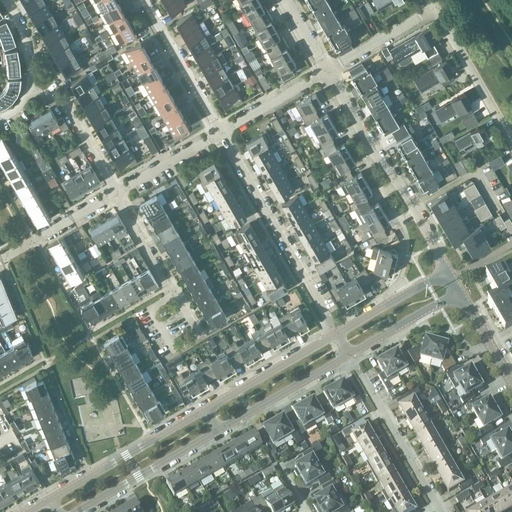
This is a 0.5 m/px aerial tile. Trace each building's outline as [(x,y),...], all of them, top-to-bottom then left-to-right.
[(45,3),(43,0),(26,0),(24,1),(30,12),(45,3)] [(98,0),(96,1),(102,12),(118,3),(120,1),(119,0),(98,0)] [(170,0),(165,3),(171,14),(187,5),(184,0),(170,0)] [(213,3),(211,0),(204,0),(199,3),(202,9),(213,3)] [(237,0),(244,11),(260,2),(258,0),(237,0)] [(311,0),(307,3),(310,9),(312,8),(314,11),(329,3),(327,0),(311,0)] [(373,0),(378,8),(384,4),(385,7),(395,1),(395,2),(397,0),(373,0)] [(264,10),(260,2),(244,11),(252,24),(270,14),(266,9),(264,10)] [(368,2),(363,4),(369,15),(374,12),(368,2)] [(51,13),(45,3),(30,12),(36,22),(51,13)] [(124,13),(118,3),(102,12),(108,22),(124,13)] [(334,12),(329,3),(314,11),(319,21),(337,11),(337,10),(334,12)] [(363,4),(357,8),(363,18),(369,15),(363,4)] [(337,11),(319,21),(325,31),(340,22),(335,13),(337,11)] [(57,24),(51,13),(36,22),(42,33),(57,24)] [(130,23),(124,13),(108,22),(114,32),(130,23)] [(176,22),(182,33),(198,24),(191,13),(176,22)] [(273,20),(270,14),(252,24),(259,38),(275,29),(271,21),(273,20)] [(11,32),(5,20),(0,22),(0,38),(3,48),(15,44),(11,32)] [(133,30),(136,29),(132,22),(130,23),(114,32),(120,43),(136,34),(133,30)] [(342,26),(340,22),(325,31),(327,34),(325,35),(329,41),(350,29),(350,28),(347,30),(344,24),(342,26)] [(63,34),(57,24),(42,33),(48,43),(63,34)] [(204,34),(198,24),(182,33),(188,43),(204,34)] [(226,28),(216,34),(219,39),(229,33),(226,28)] [(408,40),(391,50),(396,59),(397,58),(399,61),(401,64),(402,64),(403,64),(404,64),(405,64),(409,62),(409,61),(410,60),(411,59),(411,58),(409,56),(422,48),(427,57),(431,65),(442,59),(430,38),(435,36),(430,28),(415,36),(415,37),(409,40),(408,40)] [(280,37),(275,29),(259,38),(267,51),(285,41),(282,35),(280,37)] [(350,29),(329,41),(333,47),(334,46),(336,50),(337,50),(340,55),(353,48),(350,42),(351,42),(349,38),(351,37),(348,31),(350,29)] [(239,32),(233,35),(241,48),(246,45),(249,44),(241,30),(239,32)] [(209,31),(204,34),(188,43),(194,53),(210,44),(215,41),(209,31)] [(91,32),(85,36),(91,46),(97,42),(91,32)] [(229,33),(223,37),(229,47),(235,44),(229,33)] [(69,44),(63,34),(48,43),(54,53),(69,44)] [(288,47),(285,41),(267,51),(275,65),(291,56),(286,48),(288,47)] [(125,51),(131,62),(147,53),(141,42),(125,51)] [(75,55),(69,44),(54,53),(60,64),(75,55)] [(216,55),(210,44),(194,53),(200,64),(216,55)] [(103,53),(105,57),(111,54),(117,51),(114,45),(102,52),(103,53)] [(387,48),(382,51),(385,57),(390,54),(387,48)] [(19,62),(17,49),(4,51),(6,63),(7,75),(20,74),(19,62)] [(221,52),(216,55),(200,64),(206,74),(222,65),(227,62),(221,52)] [(153,64),(147,53),(131,62),(137,72),(153,64)] [(81,66),(75,55),(60,64),(66,74),(72,71),(81,66)] [(252,69),(260,64),(255,56),(247,61),(252,69)] [(293,65),(296,64),(291,56),(275,65),(283,79),(297,71),(293,65)] [(105,57),(100,60),(94,63),(98,69),(109,63),(108,61),(105,57)] [(445,61),(414,79),(419,87),(423,85),(426,89),(441,80),(443,85),(444,86),(455,80),(449,70),(450,69),(445,61)] [(353,79),(352,80),(355,86),(376,74),(370,64),(365,68),(362,62),(349,70),(352,75),(351,76),(353,79)] [(159,74),(153,64),(137,72),(143,83),(159,74)] [(206,74),(212,85),(228,76),(222,65),(206,74)] [(81,66),(72,71),(74,75),(84,70),(81,66)] [(249,67),(243,70),(248,78),(253,75),(249,67)] [(259,67),(254,70),(257,76),(262,72),(259,67)] [(388,67),(383,70),(386,76),(391,73),(388,67)] [(74,95),(77,93),(92,85),(86,74),(71,83),(73,87),(70,88),(74,95)] [(149,93),(165,84),(159,74),(143,83),(149,93)] [(379,85),(377,82),(374,76),(376,75),(376,74),(355,86),(359,92),(360,92),(362,95),(379,85)] [(248,78),(246,79),(249,82),(250,85),(257,81),(253,75),(248,78)] [(264,75),(258,78),(265,89),(270,86),(264,75)] [(228,76),(212,85),(218,95),(234,86),(228,76)] [(0,93),(0,94),(6,105),(12,100),(16,94),(19,87),(20,78),(7,79),(7,84),(5,88),(3,91),(0,93)] [(283,79),(274,84),(276,87),(285,82),(283,79)] [(119,83),(112,87),(116,92),(122,89),(119,83)] [(155,104),(171,95),(165,84),(149,93),(155,104)] [(237,84),(234,86),(218,95),(224,106),(234,100),(237,105),(236,105),(236,106),(243,102),(237,91),(240,89),(237,84)] [(83,104),(98,95),(92,85),(77,93),(83,104)] [(379,85),(362,95),(368,105),(385,95),(379,85)] [(304,120),(316,113),(313,108),(321,103),(315,93),(295,105),(304,120)] [(435,110),(442,122),(443,121),(442,121),(458,111),(459,112),(463,118),(472,112),(469,106),(471,105),(464,93),(452,100),(452,101),(446,105),(446,104),(444,105),(444,106),(436,110),(436,109),(435,110)] [(125,94),(119,97),(124,104),(129,101),(125,94)] [(385,95),(368,105),(373,114),(388,106),(392,103),(387,94),(385,95)] [(98,95),(83,104),(89,114),(104,105),(98,95)] [(171,95),(155,104),(161,114),(177,105),(171,95)] [(422,104),(416,108),(419,114),(425,110),(422,104)] [(104,105),(89,114),(95,125),(110,116),(104,105)] [(167,124),(183,115),(177,105),(161,114),(167,124)] [(388,106),(373,114),(375,118),(374,119),(377,125),(396,114),(396,113),(393,115),(388,106)] [(41,114),(50,130),(59,125),(63,131),(69,128),(62,117),(57,120),(50,108),(41,114)] [(316,133),(333,123),(327,113),(319,118),(316,113),(304,120),(307,126),(311,124),(316,133)] [(41,114),(31,119),(38,131),(33,134),(39,145),(45,142),(41,135),(50,130),(41,114)] [(406,128),(401,119),(397,121),(394,116),(396,114),(377,125),(381,131),(382,130),(384,134),(390,130),(394,135),(406,128)] [(473,114),(462,120),(467,128),(478,122),(473,114)] [(183,115),(167,124),(162,128),(164,131),(170,129),(176,140),(187,134),(184,129),(189,126),(183,115)] [(110,116),(95,125),(101,135),(116,126),(110,116)] [(138,117),(133,120),(137,127),(142,124),(138,117)] [(283,129),(277,118),(271,121),(278,132),(283,129)] [(322,149),(333,142),(330,137),(338,133),(333,123),(316,133),(321,142),(319,143),(322,149)] [(23,124),(18,127),(24,139),(30,136),(23,124)] [(406,128),(394,135),(397,141),(396,141),(398,145),(396,146),(400,152),(419,141),(420,141),(411,125),(406,128)] [(116,126),(101,135),(107,145),(122,136),(116,126)] [(489,137),(484,128),(479,130),(478,128),(455,141),(459,149),(463,147),(466,151),(477,144),(489,137)] [(146,130),(139,134),(142,138),(149,135),(146,130)] [(266,132),(246,143),(251,152),(267,143),(265,138),(268,136),(266,132)] [(149,135),(143,138),(145,142),(152,154),(158,151),(149,135)] [(442,144),(448,140),(445,135),(439,138),(442,144)] [(113,156),(128,147),(132,145),(133,144),(130,140),(125,142),(122,136),(107,145),(113,156)] [(0,158),(13,151),(17,149),(16,148),(15,146),(14,145),(13,144),(11,143),(9,142),(8,143),(6,142),(5,140),(3,139),(1,138),(0,139),(0,158)] [(133,144),(132,145),(134,148),(145,142),(143,138),(133,144)] [(419,141),(400,152),(403,158),(405,157),(407,161),(422,152),(416,143),(419,142),(419,141)] [(291,142),(286,145),(290,153),(295,150),(291,142)] [(333,142),(322,149),(326,154),(328,153),(333,162),(350,152),(344,143),(336,147),(333,142)] [(257,162),(273,153),(267,143),(251,152),(257,162)] [(113,156),(119,166),(129,161),(131,166),(137,163),(131,152),(135,150),(134,148),(132,145),(128,147),(113,156)] [(80,146),(69,153),(72,158),(83,152),(80,146)] [(13,151),(0,158),(0,163),(3,169),(19,161),(13,151)] [(350,152),(333,162),(338,171),(336,172),(339,178),(350,172),(347,167),(355,162),(350,152)] [(422,152),(407,161),(409,164),(407,165),(411,171),(430,160),(427,161),(422,152)] [(273,153),(257,162),(262,171),(278,162),(273,153)] [(500,156),(489,162),(493,169),(504,163),(500,156)] [(9,179),(24,170),(27,168),(21,159),(19,161),(3,169),(9,179)] [(430,160),(411,171),(414,177),(416,177),(418,180),(433,171),(428,162),(430,161),(430,160)] [(454,164),(461,176),(467,172),(460,160),(454,164)] [(203,180),(219,171),(214,161),(198,171),(203,180)] [(268,180),(284,171),(278,162),(262,171),(268,180)] [(82,171),(91,187),(100,182),(91,166),(82,171)] [(47,169),(46,170),(51,178),(56,175),(51,167),(47,169)] [(14,188),(30,179),(24,170),(9,179),(14,188)] [(91,187),(82,171),(73,176),(82,192),(91,187)] [(200,182),(205,191),(209,189),(225,180),(219,171),(203,180),(200,182)] [(273,190),(289,181),(284,171),(268,180),(273,190)] [(418,180),(420,184),(418,184),(422,191),(425,189),(428,195),(439,188),(436,183),(438,181),(433,171),(418,180)] [(339,178),(343,184),(340,185),(346,194),(350,192),(367,182),(361,172),(353,177),(350,172),(339,178)] [(183,173),(177,176),(184,187),(189,183),(183,173)] [(311,184),(316,181),(312,174),(307,176),(311,184)] [(82,192),(73,176),(64,181),(67,188),(73,198),(82,192)] [(20,198),(35,189),(30,179),(14,188),(20,198)] [(214,199),(230,190),(225,180),(209,189),(214,199)] [(289,181),(273,190),(279,199),(294,190),(289,181)] [(356,207),(367,201),(364,196),(372,191),(367,182),(350,192),(355,201),(353,202),(356,207)] [(466,195),(477,189),(474,183),(463,190),(466,195)] [(25,207),(40,198),(35,189),(20,198),(25,207)] [(477,189),(466,195),(469,201),(480,194),(477,189)] [(220,208),(236,199),(230,190),(214,199),(220,208)] [(431,202),(436,212),(452,203),(446,193),(431,202)] [(505,202),(511,198),(511,197),(510,194),(508,195),(501,199),(503,203),(505,202)] [(146,214),(162,204),(156,195),(140,204),(141,205),(142,204),(143,208),(146,214)] [(287,214),(303,205),(298,196),(282,205),(287,214)] [(30,216),(46,207),(40,198),(25,207),(30,216)] [(511,198),(505,202),(503,203),(511,218),(511,198)] [(236,199),(220,208),(225,218),(241,208),(236,199)] [(367,201),(356,207),(354,209),(363,223),(367,221),(384,211),(378,202),(370,206),(367,201)] [(452,203),(436,212),(442,222),(458,213),(452,203)] [(478,215),(488,209),(485,203),(474,210),(478,215)] [(162,204),(146,214),(147,214),(149,217),(148,217),(152,223),(167,214),(162,204)] [(292,224),(308,215),(303,205),(287,214),(292,224)] [(30,216),(36,226),(51,217),(46,207),(30,216)] [(241,208),(225,218),(231,227),(247,218),(241,208)] [(488,209),(478,215),(481,221),(492,214),(488,209)] [(384,211),(367,221),(372,230),(370,231),(373,237),(384,231),(381,225),(389,221),(384,211)] [(117,234),(126,229),(117,213),(108,218),(117,234)] [(448,232),(464,223),(469,220),(467,217),(461,219),(458,213),(442,222),(448,232)] [(157,232),(173,223),(167,214),(152,223),(154,226),(154,227),(157,232)] [(298,233),(314,224),(308,215),(292,224),(298,233)] [(506,226),(504,221),(500,215),(494,218),(501,229),(506,226)] [(99,223),(108,239),(117,234),(108,218),(99,223)] [(108,239),(99,223),(90,228),(99,245),(108,239)] [(162,242),(178,232),(173,223),(157,232),(157,233),(158,232),(160,236),(159,236),(162,242)] [(236,244),(239,242),(255,233),(250,223),(231,234),(236,244)] [(474,230),(474,229),(473,227),(467,228),(464,223),(448,232),(454,242),(463,237),(463,236),(474,230)] [(314,224),(298,233),(303,243),(319,233),(314,224)] [(463,236),(463,237),(469,246),(485,237),(481,231),(485,227),(484,224),(474,229),(474,230),(463,236)] [(376,242),(387,236),(384,231),(373,237),(376,242)] [(178,232),(162,242),(163,242),(165,245),(164,245),(168,251),(184,242),(178,232)] [(245,251),(261,242),(255,233),(239,242),(245,251)] [(309,252),(325,243),(319,233),(303,243),(309,252)] [(47,246),(53,255),(69,247),(63,237),(47,246)] [(219,237),(214,240),(219,248),(224,245),(219,237)] [(485,237),(469,246),(475,256),(490,247),(485,237)] [(184,242),(168,251),(169,251),(170,254),(170,255),(173,260),(189,251),(193,249),(188,239),(184,242)] [(122,247),(125,252),(136,246),(133,240),(122,247)] [(261,242),(245,251),(250,261),(266,252),(261,242)] [(325,243),(309,252),(314,261),(330,252),(325,243)] [(59,265),(77,254),(78,253),(73,244),(69,247),(53,255),(59,265)] [(96,244),(90,248),(94,256),(101,252),(96,244)] [(370,257),(376,259),(395,264),(398,253),(397,253),(394,248),(390,251),(379,248),(379,249),(375,247),(373,249),(370,257)] [(189,251),(173,260),(173,261),(174,261),(176,264),(175,264),(179,270),(194,261),(189,251)] [(255,270),(271,261),(266,252),(250,261),(255,270)] [(314,261),(319,271),(335,262),(330,252),(314,261)] [(64,274),(67,272),(79,265),(83,263),(77,254),(59,265),(64,274)] [(392,275),(395,264),(376,259),(373,270),(384,273),(386,277),(391,274),(392,275)] [(184,279),(200,270),(194,261),(179,270),(181,273),(184,279)] [(271,261),(255,270),(261,279),(277,270),(271,261)] [(67,272),(64,274),(69,284),(85,275),(79,265),(67,272)] [(507,276),(501,265),(485,274),(491,285),(507,276)] [(149,268),(140,274),(149,289),(152,287),(152,288),(158,284),(149,268)] [(366,283),(372,280),(365,269),(360,272),(366,283)] [(200,270),(184,279),(184,280),(185,279),(187,282),(186,283),(189,288),(205,279),(200,270)] [(282,280),(277,270),(261,279),(266,289),(282,280)] [(324,272),(319,274),(323,281),(328,279),(324,272)] [(366,283),(360,272),(354,275),(356,277),(346,283),(356,299),(366,294),(361,286),(366,283)] [(149,289),(140,274),(130,279),(139,294),(142,292),(143,293),(149,289)] [(511,284),(507,276),(491,285),(497,294),(503,291),(508,288),(511,286),(511,284)] [(139,294),(130,279),(121,284),(130,300),(133,298),(140,295),(139,294)] [(195,298),(211,289),(205,279),(189,288),(190,289),(192,292),(191,292),(195,298)] [(266,289),(272,298),(288,289),(282,280),(266,289)] [(356,299),(346,283),(337,288),(336,286),(330,289),(337,300),(342,297),(347,305),(356,299)] [(130,300),(121,284),(112,290),(120,305),(124,303),(124,304),(130,300)] [(0,299),(9,296),(5,286),(0,288),(0,299)] [(511,295),(508,288),(503,291),(497,294),(487,300),(493,310),(509,301),(511,298),(511,295)] [(200,307),(216,298),(211,289),(195,298),(196,298),(197,301),(200,307)] [(111,310),(102,295),(99,290),(90,295),(102,316),(105,314),(105,315),(111,311),(111,310)] [(120,305),(112,290),(102,295),(111,310),(114,309),(115,309),(121,306),(120,305)] [(90,295),(78,303),(86,318),(88,317),(92,322),(93,322),(92,321),(96,319),(96,320),(102,316),(90,295)] [(0,311),(13,306),(9,296),(0,299),(0,311)] [(282,297),(277,300),(281,306),(286,303),(282,297)] [(205,316),(221,307),(216,298),(200,307),(200,308),(201,307),(203,311),(202,311),(205,316)] [(499,320),(511,312),(511,306),(509,301),(493,310),(499,320)] [(154,310),(160,318),(167,313),(162,305),(154,310)] [(13,306),(0,311),(0,320),(1,323),(18,316),(13,306)] [(221,307),(205,316),(206,317),(208,320),(211,326),(227,317),(221,307)] [(290,311),(284,315),(294,333),(300,330),(301,331),(309,326),(300,311),(292,315),(290,311)] [(511,312),(499,320),(505,330),(511,325),(511,312)] [(289,336),(294,333),(284,315),(278,318),(280,322),(273,326),(282,342),(290,337),(289,336)] [(274,347),(282,342),(273,326),(265,331),(263,327),(257,330),(267,348),(273,345),(274,347)] [(267,348),(257,330),(251,334),(253,337),(246,342),(255,358),(263,353),(262,351),(267,348)] [(110,354),(126,345),(128,344),(122,334),(120,335),(118,333),(109,339),(110,341),(104,344),(108,350),(110,353),(109,353),(110,354)] [(24,361),(29,358),(32,356),(33,357),(34,356),(30,350),(31,350),(28,341),(26,342),(22,335),(12,341),(14,344),(13,345),(14,346),(15,346),(24,361)] [(437,341),(436,341),(437,339),(429,337),(429,339),(426,338),(422,351),(414,349),(407,353),(414,364),(419,361),(420,358),(431,361),(437,341)] [(431,361),(443,364),(442,367),(445,372),(456,366),(452,359),(452,357),(452,356),(452,355),(452,354),(451,352),(450,351),(449,350),(448,350),(448,349),(446,349),(448,344),(444,343),(445,341),(438,339),(437,341),(431,361)] [(255,358),(246,342),(238,346),(236,342),(230,346),(240,364),(246,361),(247,363),(255,358)] [(126,345),(110,354),(113,359),(114,359),(115,362),(115,363),(131,354),(126,345)] [(15,367),(20,364),(20,363),(23,361),(23,362),(24,361),(15,346),(14,346),(6,351),(15,367)] [(240,364),(230,346),(224,349),(226,353),(219,357),(228,373),(236,369),(235,367),(240,364)] [(397,351),(394,353),(392,350),(385,354),(397,374),(407,369),(409,373),(415,370),(408,359),(403,362),(397,351)] [(15,367),(6,351),(0,354),(0,363),(5,372),(11,369),(10,369),(14,367),(15,367)] [(121,372),(136,363),(131,354),(115,363),(118,369),(119,368),(121,372),(120,372),(121,372)] [(397,374),(385,354),(378,358),(380,361),(377,362),(383,373),(378,376),(388,393),(393,390),(389,383),(399,378),(397,374)] [(228,373),(219,357),(211,362),(209,358),(203,361),(213,379),(219,376),(220,378),(228,373)] [(171,361),(165,364),(169,369),(174,366),(171,361)] [(213,379),(203,361),(197,365),(199,369),(192,373),(201,389),(209,384),(208,383),(213,379)] [(126,382),(142,373),(136,363),(121,372),(124,378),(126,381),(126,382)] [(455,389),(459,387),(477,377),(479,375),(475,368),(473,370),(471,367),(460,373),(457,368),(446,374),(455,389)] [(131,391),(147,382),(142,373),(126,382),(129,388),(130,387),(132,390),(131,391)] [(201,389),(192,373),(184,377),(182,374),(176,377),(186,395),(192,392),(193,394),(201,389)] [(479,375),(477,377),(459,387),(465,397),(460,399),(463,405),(475,398),(472,393),(482,387),(481,384),(483,382),(479,375)] [(34,376),(25,382),(27,386),(36,380),(34,376)] [(29,398),(48,391),(47,390),(45,387),(46,387),(43,380),(38,382),(36,380),(27,386),(27,387),(25,388),(29,398)] [(137,400),(153,391),(147,382),(131,391),(135,397),(135,396),(137,400),(136,400),(137,400)] [(349,393),(343,382),(333,388),(344,405),(353,400),(356,404),(361,401),(355,390),(349,393)] [(334,411),(344,405),(333,388),(323,393),(330,404),(324,407),(331,418),(333,422),(338,419),(334,411)] [(408,402),(399,407),(405,417),(405,416),(419,408),(424,406),(418,396),(421,394),(417,389),(405,396),(408,402)] [(35,407),(52,401),(51,400),(49,397),(50,397),(48,391),(29,398),(29,399),(31,398),(35,407)] [(142,409),(158,400),(153,391),(137,400),(140,406),(141,406),(142,409)] [(158,400),(142,409),(145,415),(146,415),(148,418),(147,419),(148,420),(154,416),(155,418),(164,413),(163,411),(165,410),(159,399),(158,400)] [(331,418),(324,407),(319,410),(313,399),(303,405),(313,423),(323,417),(326,421),(331,418)] [(478,419),(495,409),(498,407),(494,400),(491,402),(490,399),(479,405),(476,400),(465,407),(468,412),(472,409),(478,419)] [(39,418),(56,411),(55,410),(53,407),(54,407),(52,401),(35,407),(39,418)] [(316,427),(313,423),(303,405),(293,411),(300,421),(294,424),(301,436),(316,427)] [(498,407),(495,409),(478,419),(483,429),(479,431),(482,437),(493,430),(490,425),(501,419),(499,416),(502,414),(498,407)] [(410,426),(425,417),(419,408),(405,416),(405,417),(410,426)] [(43,428),(60,421),(59,420),(57,417),(58,417),(56,411),(39,418),(43,428)] [(301,436),(294,424),(289,427),(283,417),(273,422),(283,440),(293,434),(296,439),(301,436)] [(425,417),(410,426),(416,435),(430,427),(430,426),(425,417)] [(47,438),(64,431),(63,430),(61,427),(62,427),(60,421),(43,428),(47,438)] [(273,422),(263,428),(269,439),(264,442),(271,453),(276,450),(274,446),(283,440),(273,422)] [(352,434),(357,444),(372,435),(367,425),(357,431),(354,426),(342,433),(345,438),(352,434)] [(421,445),(438,435),(432,425),(430,426),(430,427),(416,435),(421,445)] [(336,426),(329,429),(332,435),(339,431),(336,426)] [(51,448),(68,441),(67,440),(66,437),(64,431),(47,438),(51,448)] [(496,451),(511,442),(511,432),(510,434),(508,431),(498,437),(495,432),(480,441),(483,446),(491,442),(496,451)] [(255,433),(242,441),(249,454),(262,447),(255,433)] [(357,444),(363,453),(377,445),(372,436),(373,436),(372,435),(357,444)] [(441,446),(442,446),(444,445),(438,435),(421,445),(427,454),(441,446)] [(53,458),(72,451),(71,450),(70,447),(68,441),(51,448),(55,457),(53,458)] [(249,454),(242,441),(229,448),(237,461),(249,454)] [(511,442),(496,451),(502,461),(497,464),(501,469),(511,462),(509,457),(511,455),(511,442)] [(368,462),(368,463),(383,454),(377,445),(363,453),(368,462)] [(447,455),(442,446),(441,446),(427,454),(432,463),(447,455)] [(237,461),(229,448),(217,455),(224,468),(237,461)] [(301,477),(318,467),(323,464),(314,449),(303,456),(306,461),(295,467),(301,477)] [(289,450),(282,454),(286,461),(293,457),(289,450)] [(72,451),(53,458),(57,469),(61,467),(62,469),(70,465),(70,464),(76,461),(76,460),(75,460),(74,457),(72,451)] [(23,454),(17,458),(19,462),(25,459),(23,454)] [(368,462),(366,463),(371,473),(388,464),(391,462),(388,457),(385,458),(383,454),(368,463),(368,462)] [(204,462),(212,476),(224,468),(217,455),(216,455),(205,462),(204,462)] [(432,463),(437,473),(452,464),(447,455),(432,463)] [(263,463),(266,468),(272,464),(269,460),(263,463)] [(192,469),(200,483),(212,476),(204,462),(192,469)] [(23,474),(19,476),(27,490),(40,482),(29,464),(21,469),(23,474)] [(371,473),(377,483),(379,482),(394,473),(388,464),(371,473)] [(457,474),(452,464),(437,473),(443,482),(442,482),(457,474)] [(253,466),(249,468),(250,471),(253,475),(259,472),(256,467),(254,468),(253,466)] [(273,467),(262,473),(265,479),(276,473),(273,467)] [(318,467),(301,477),(306,487),(317,480),(320,486),(331,479),(328,474),(324,476),(318,467)] [(179,477),(187,490),(200,483),(192,469),(179,477)] [(399,483),(394,473),(379,482),(384,491),(399,483)] [(457,474),(442,482),(448,492),(463,484),(457,474)] [(6,483),(14,497),(26,490),(27,490),(19,476),(6,483)] [(187,490),(179,477),(166,484),(174,498),(187,490)] [(320,510),(337,499),(332,490),(336,487),(333,482),(322,488),(325,494),(314,500),(320,510)] [(14,497),(6,483),(0,486),(0,500),(2,504),(14,497)] [(399,483),(384,491),(381,493),(386,502),(404,492),(399,483)] [(275,496),(284,511),(286,511),(291,509),(291,508),(294,506),(283,486),(273,492),(275,496)] [(495,496),(504,511),(511,507),(511,503),(504,490),(495,496)] [(392,511),(395,510),(410,501),(404,492),(386,502),(392,511)] [(467,492),(455,499),(458,504),(470,497),(467,492)] [(284,511),(275,496),(265,501),(262,496),(256,499),(263,510),(268,507),(270,511),(284,511)] [(504,511),(495,496),(485,501),(491,511),(504,511)] [(241,508),(242,511),(259,511),(263,510),(256,499),(255,498),(249,501),(250,503),(241,508)] [(337,499),(320,510),(320,511),(350,511),(347,507),(343,509),(337,499)] [(410,501),(395,510),(396,511),(414,511),(416,511),(410,501)] [(476,506),(477,509),(479,511),(491,511),(485,501),(476,506)] [(122,509),(123,511),(141,511),(135,502),(122,509)]
